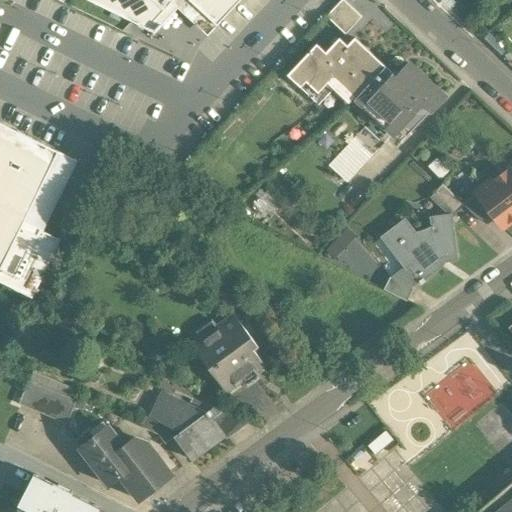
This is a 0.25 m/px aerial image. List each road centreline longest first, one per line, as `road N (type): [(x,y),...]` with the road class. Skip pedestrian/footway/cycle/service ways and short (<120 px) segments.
road 1 (residential): [(181,511),(511,276)]
road 2 (tertiary): [(401,0),(511,102)]
